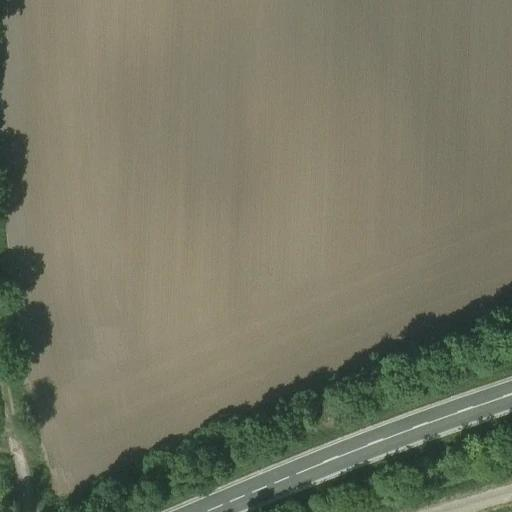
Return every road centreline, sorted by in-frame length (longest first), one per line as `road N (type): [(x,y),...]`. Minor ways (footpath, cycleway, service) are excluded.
road 1 (track): [(0,361),(25,511),(472,511),(511,500)]
road 2 (secondary): [(204,511),(511,393)]
